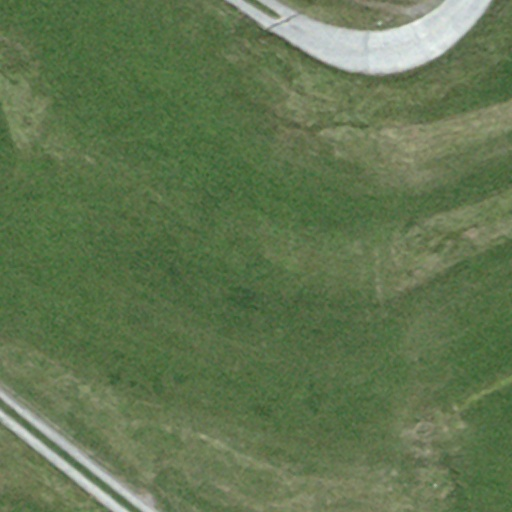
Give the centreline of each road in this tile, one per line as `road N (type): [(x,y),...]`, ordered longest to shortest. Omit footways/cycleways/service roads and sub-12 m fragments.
road 1 (unclassified): [(475,0),(424,52),(303,30),(252,0)]
road 2 (unclassified): [(0,397),(142,511)]
